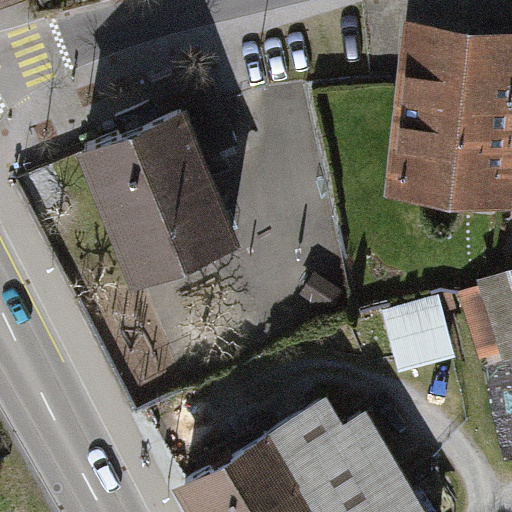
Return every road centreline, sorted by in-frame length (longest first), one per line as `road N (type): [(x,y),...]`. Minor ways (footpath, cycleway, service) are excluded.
road 1 (tertiary): [(0,70),(218,0)]
road 2 (secondary): [(102,511),(0,321)]
